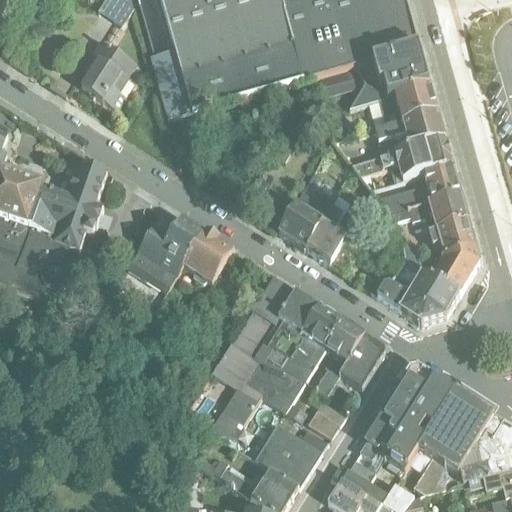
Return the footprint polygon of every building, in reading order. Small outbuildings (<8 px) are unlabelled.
[(130,0),(110,0),(99,18),(123,33),(135,16),(130,0)] [(159,0),(176,58),(151,65),(168,126),(373,69),(419,55),(403,0),(159,0)] [(90,81),(81,94),(118,118),(134,91),(129,87),(138,72),(101,48),(83,77),(90,81)] [(419,55),(373,69),(380,92),(371,94),(365,91),(350,117),(358,115),(369,111),(430,94),(426,80),(419,55)] [(351,77),(323,85),(328,103),(356,95),(351,77)] [(430,94),(369,111),(376,138),(438,121),(430,94)] [(383,166),(446,148),(438,121),(376,138),(383,166)] [(283,139),(271,160),(286,169),(298,148),(283,139)] [(446,148),(383,166),(353,174),(362,186),(391,177),(395,192),(425,183),(453,175),(446,148)] [(0,292),(12,297),(45,308),(49,297),(57,300),(67,296),(71,285),(67,275),(65,274),(71,256),(80,259),(86,240),(94,242),(97,231),(99,232),(102,223),(104,214),(97,212),(108,179),(83,171),(80,182),(68,178),(62,197),(45,192),(0,176),(0,292)] [(453,175),(425,183),(426,189),(422,190),(423,194),(378,206),(390,222),(461,202),(453,175)] [(307,259),(335,211),(309,194),(279,241),(307,259)] [(335,211),(307,259),(331,274),(347,249),(348,247),(334,238),(351,212),(353,213),(357,206),(342,198),(339,204),(335,211)] [(461,202),(390,222),(395,230),(411,225),(413,229),(425,225),(427,235),(428,241),(469,229),(461,202)] [(274,210),(264,216),(275,234),(284,229),(274,210)] [(425,225),(413,229),(415,238),(427,235),(425,225)] [(155,234),(129,276),(156,293),(158,290),(169,297),(166,301),(168,302),(184,275),(206,241),(183,226),(171,244),(155,234)] [(469,229),(428,241),(433,254),(438,253),(440,260),(443,259),(444,266),(476,257),(469,229)] [(206,241),(184,275),(194,282),(195,286),(204,292),(207,290),(212,293),(234,259),(206,241)] [(347,249),(331,274),(343,282),(359,257),(347,249)] [(422,281),(426,271),(409,251),(404,254),(406,267),(391,292),(381,286),(372,301),(422,333),(447,325),(460,304),(422,281)] [(422,281),(460,304),(480,270),(476,257),(444,266),(426,271),(422,281)] [(325,358),(343,330),(328,320),(274,285),(212,383),(238,399),(207,444),(236,445),(262,405),(286,421),(293,410),(325,358)] [(110,314),(93,316),(94,334),(107,332),(107,329),(111,329),(110,314)] [(343,330),(325,358),(334,364),(326,376),(328,377),(316,397),(327,404),(340,384),(365,343),(343,330)] [(365,343),(340,384),(362,398),(374,380),(384,364),(385,362),(385,360),(384,360),(382,360),(382,361),(378,358),(381,354),(365,343)] [(386,462),(435,388),(418,378),(418,377),(417,377),(416,377),(415,377),(414,377),(413,378),(412,378),(412,379),(400,397),(367,450),(360,461),(372,469),(379,458),(386,462)] [(435,388),(386,462),(384,467),(391,472),(388,476),(399,482),(402,478),(405,480),(410,472),(426,447),(419,443),(427,429),(434,434),(455,401),(435,388)] [(455,401),(434,434),(426,447),(410,472),(424,481),(414,497),(425,504),(450,498),(494,426),(455,401)] [(318,418),(341,433),(346,424),(323,409),(318,418)] [(293,410),(286,421),(301,432),(308,421),(293,410)] [(341,433),(318,418),(309,432),(331,447),(341,433)] [(511,436),(494,426),(450,498),(465,494),(511,482),(511,436)] [(271,478),(300,497),(329,451),(308,436),(301,447),(278,433),(256,468),(271,478)] [(368,474),(376,479),(384,467),(386,462),(379,458),(372,469),(368,474)] [(290,511),(300,497),(271,478),(266,486),(258,482),(254,488),(232,474),(229,477),(226,476),(229,471),(221,466),(217,473),(196,459),(193,471),(252,508),(258,511),(290,511)] [(349,479),(368,491),(376,479),(368,474),(356,466),(349,479)] [(342,489),(379,511),(384,511),(390,504),(368,491),(349,479),(342,489)] [(506,511),(511,510),(511,482),(465,494),(467,509),(504,500),(506,511)] [(379,511),(342,489),(328,511),(330,511),(379,511)] [(384,511),(410,511),(415,506),(396,494),(390,504),(384,511)]
